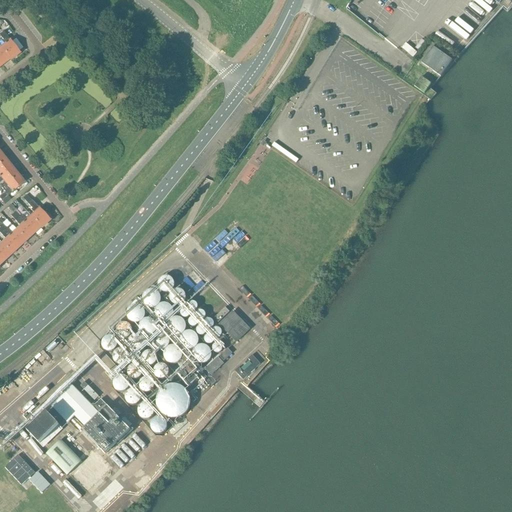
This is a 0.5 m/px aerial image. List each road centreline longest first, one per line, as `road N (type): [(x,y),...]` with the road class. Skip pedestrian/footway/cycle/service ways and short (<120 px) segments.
road 1 (secondary): [(0,354),(112,251),(243,86)]
road 2 (motorway): [(352,0),(511,135)]
road 3 (residential): [(0,280),(66,219),(0,135)]
road 4 (motorway): [(391,0),(511,105)]
